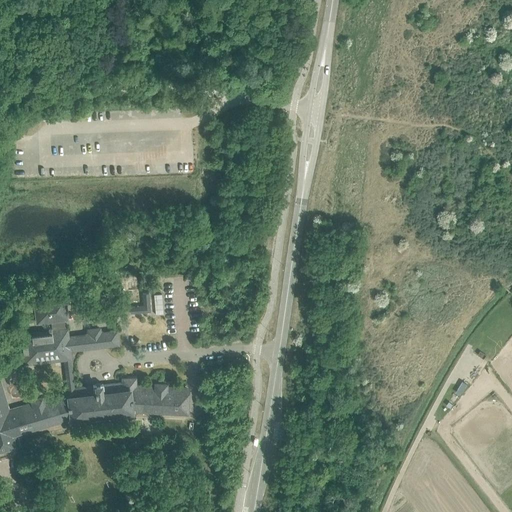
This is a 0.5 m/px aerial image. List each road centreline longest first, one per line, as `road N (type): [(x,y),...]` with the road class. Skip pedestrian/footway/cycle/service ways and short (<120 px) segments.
road 1 (secondary): [(254,511),(313,113)]
road 2 (unclassified): [(313,113),(173,89),(100,91)]
